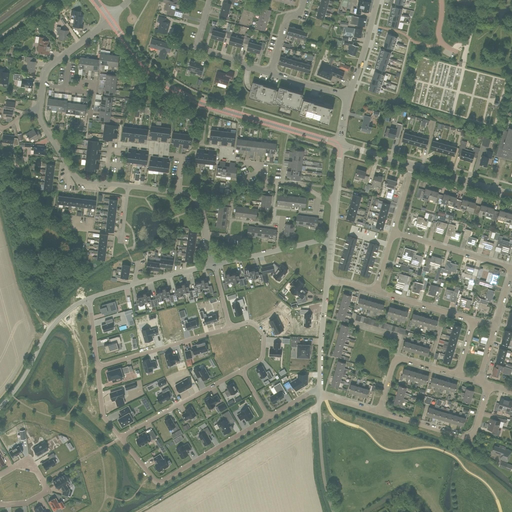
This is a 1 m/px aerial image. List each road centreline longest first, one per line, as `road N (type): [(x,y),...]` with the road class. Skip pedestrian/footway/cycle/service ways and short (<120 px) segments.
road 1 (secondary): [(339,143),(184,95),(146,67),(109,19)]
road 2 (track): [(318,408),(138,511)]
road 3 (residential): [(121,437),(159,480),(266,418)]
road 4 (residential): [(488,384),(468,436),(378,411)]
road 5 (unclassified): [(0,406),(48,328),(89,298)]
road 6 (residential): [(229,328),(97,367)]
road 7 (residential): [(121,437),(241,372)]
road 8 (residential): [(270,73),(195,47),(208,0)]
road 9 (residential): [(511,269),(391,233)]
